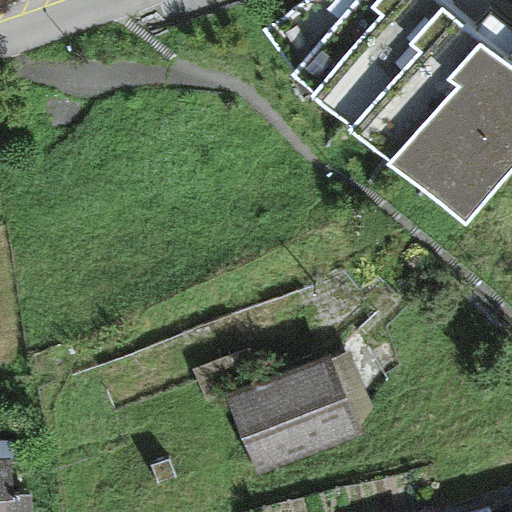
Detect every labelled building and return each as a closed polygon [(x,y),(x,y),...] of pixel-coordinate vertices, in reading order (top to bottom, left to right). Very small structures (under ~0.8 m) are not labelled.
[(283,69),(319,92),(388,12),(375,1),(375,0),(296,0),(257,27),(283,69)] [(415,27),(437,0),(375,0),(375,1),(388,12),(319,92),(352,119),(424,35),(415,27)] [(454,65),(486,28),(453,0),(437,0),(415,27),(424,35),(352,119),(393,154),(463,73),(454,65)] [(463,73),(393,154),(472,221),(511,174),(511,49),(486,28),(454,65),(463,73)] [(318,360),(229,395),(255,461),(344,426),(318,360)] [(8,511),(3,462),(0,461),(0,511),(8,511)]
